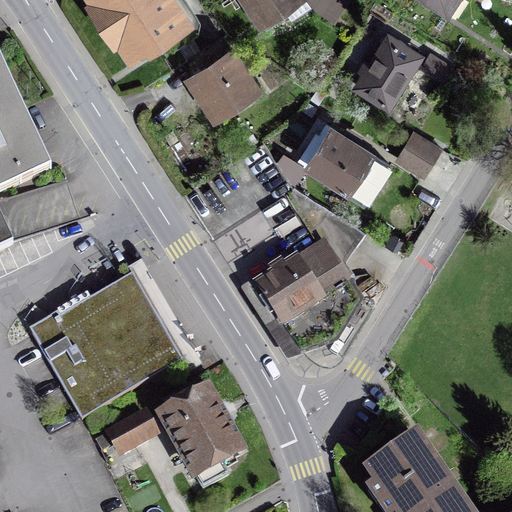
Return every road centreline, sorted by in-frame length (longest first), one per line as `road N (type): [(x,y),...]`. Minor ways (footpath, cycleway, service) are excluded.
road 1 (tertiary): [(290,425),(25,0)]
road 2 (residential): [(290,425),(325,410),(363,369),(511,132)]
